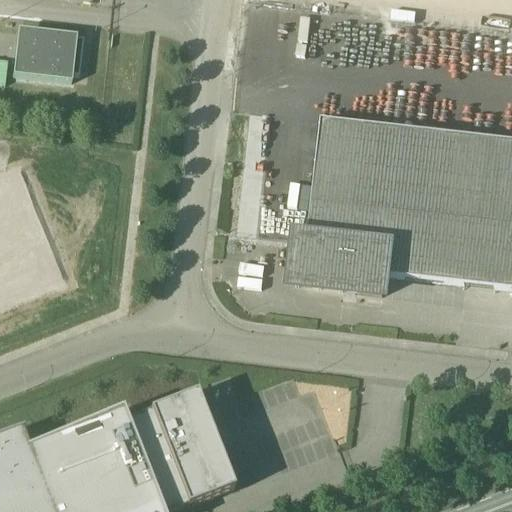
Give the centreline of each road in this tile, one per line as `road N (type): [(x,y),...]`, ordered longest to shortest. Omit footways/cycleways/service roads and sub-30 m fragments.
road 1 (unclassified): [(217,0),(180,338)]
road 2 (unclassified): [(180,338),(511,379)]
road 3 (unknown): [(391,364),(380,432),(368,454),(243,511)]
road 4 (unclassified): [(180,338),(117,343),(0,388)]
